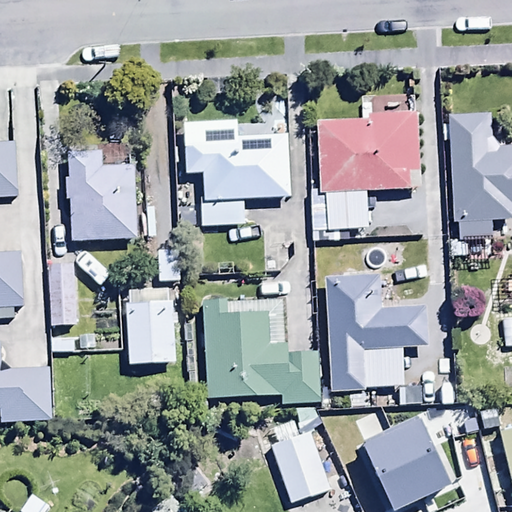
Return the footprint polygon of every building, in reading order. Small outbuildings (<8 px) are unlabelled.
[(364,236),(364,198),(417,197),(416,119),(364,120),(364,128),(315,129),(317,195),(309,195),(310,247),(332,247),(332,237),(364,236)] [(455,231),(455,248),(490,247),(489,229),(511,228),(511,213),(511,152),(502,153),(501,121),(445,123),(450,231),(455,231)] [(286,204),(282,142),(233,145),(232,129),(181,132),(184,182),(198,181),(201,235),(243,232),(242,207),(286,204)] [(0,202),(16,202),(13,149),(0,149),(0,202)] [(65,161),(66,186),(63,186),(64,207),(67,207),(69,249),(136,245),(132,172),(100,173),(99,160),(65,161)] [(178,255),(155,256),(157,287),(179,286),(178,255)] [(0,313),(23,313),(20,260),(0,260),(0,313)] [(75,270),(46,270),(48,334),(77,333),(75,270)] [(426,354),(424,314),(379,316),(377,282),(322,284),(327,401),(366,399),(367,412),(382,411),(382,395),(401,394),(399,355),(426,354)] [(126,292),(126,308),(124,308),(125,371),(173,370),(172,291),(126,292)] [(284,361),(282,304),(200,308),(204,405),(279,402),(279,411),(321,409),(319,360),(284,361)] [(511,324),(501,325),(501,353),(511,352),(511,324)] [(0,415),(1,429),(50,427),(48,378),(1,380),(0,364),(0,415)] [(511,434),(497,438),(511,501),(511,434)] [(308,438),(268,453),(290,511),(330,495),(308,438)] [(432,486),(434,497),(453,492),(446,463),(413,471),(418,490),(432,486)] [(179,511),(170,499),(153,511),(179,511)]
